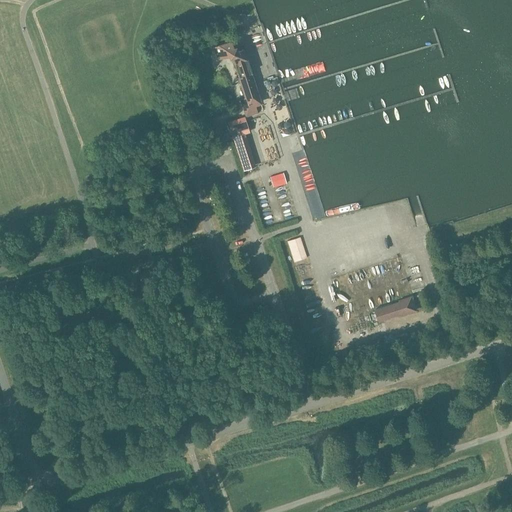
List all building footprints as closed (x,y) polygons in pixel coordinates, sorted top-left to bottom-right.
[(218,45),(213,47),(217,59),(231,55),(238,77),(238,78),(239,78),(249,75),(252,74),(244,48),(235,50),(231,40),(218,45)] [(249,75),(239,78),(245,97),(240,99),(246,116),(258,112),(254,101),(260,99),(253,78),(250,78),(249,75)] [(229,126),(224,128),(226,136),(231,135),(233,139),(243,171),(254,167),(244,133),(245,132),(249,131),(245,121),(229,126)] [(284,173),(270,177),(273,187),(287,183),(284,173)] [(300,237),(288,241),(294,262),(307,258),(300,237)] [(379,321),(415,310),(411,297),(375,309),(379,321)]
